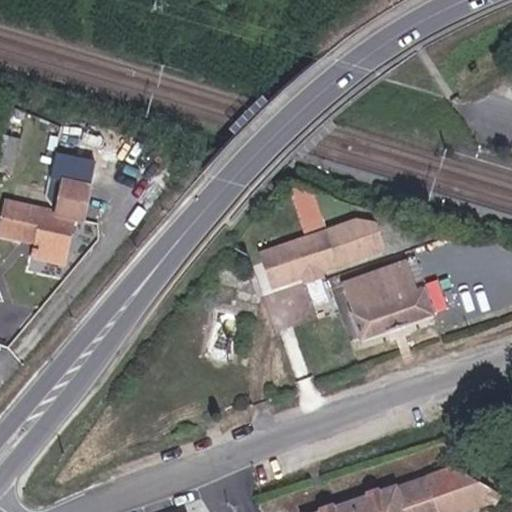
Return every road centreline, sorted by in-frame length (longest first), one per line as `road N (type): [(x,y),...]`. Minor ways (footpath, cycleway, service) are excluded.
road 1 (residential): [(511,358),(84,511)]
road 2 (secondary): [(473,0),(364,64),(301,116),(143,292)]
road 3 (secondary): [(0,482),(143,292)]
road 4 (secondary): [(143,292),(0,448)]
